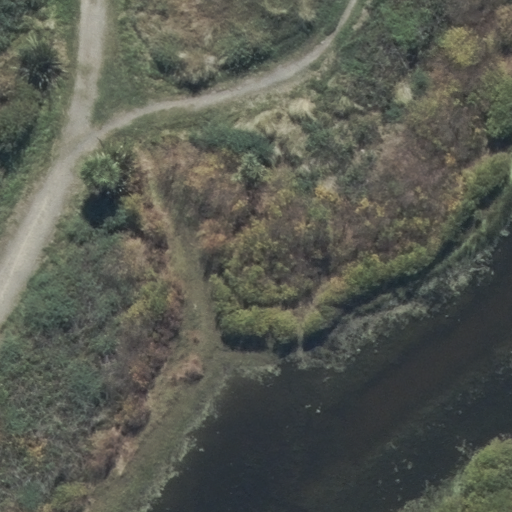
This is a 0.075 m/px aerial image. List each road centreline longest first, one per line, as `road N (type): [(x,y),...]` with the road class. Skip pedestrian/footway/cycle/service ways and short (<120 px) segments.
road 1 (track): [(63,177),(96,68),(95,0)]
road 2 (track): [(0,298),(63,177)]
